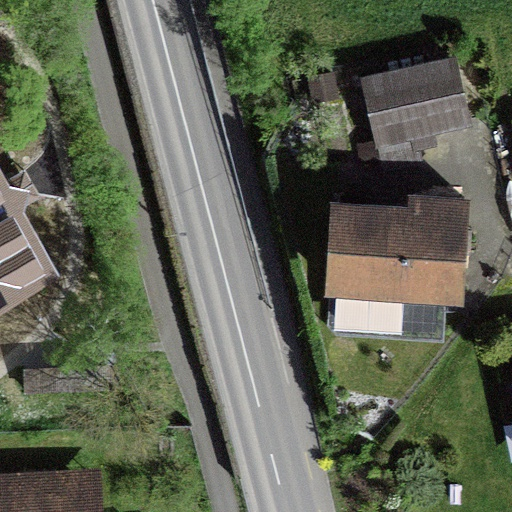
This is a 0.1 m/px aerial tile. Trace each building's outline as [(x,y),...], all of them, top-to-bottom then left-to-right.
[(464,122),(451,62),(361,82),(375,142),(464,122)] [(0,183),(0,293),(42,270),(8,210),(20,203),(14,192),(7,180),(0,183)] [(408,211),(332,206),(327,284),(334,285),(332,317),(337,323),(364,325),(370,320),(398,322),(400,289),(454,293),(460,208),(408,205),(408,211)] [(75,370),(25,372),(26,388),(76,386),(75,370)] [(0,511),(50,511),(49,472),(0,475),(0,511)]
